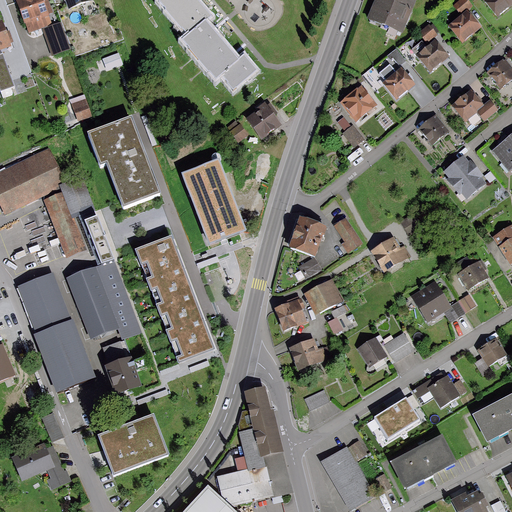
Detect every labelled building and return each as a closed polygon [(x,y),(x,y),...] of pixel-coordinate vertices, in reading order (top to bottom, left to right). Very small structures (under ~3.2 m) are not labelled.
[(18,0),(30,34),(45,28),(54,54),(69,49),(61,25),(52,28),(48,15),(52,14),(47,0),(18,0)] [(93,3),(92,0),(64,0),(69,12),(93,3)] [(163,0),(160,4),(166,12),(165,13),(181,31),(183,30),(189,38),(184,42),(190,51),(189,52),(207,75),(209,74),(216,83),(222,78),(234,92),(257,73),(243,58),(239,63),(207,23),(212,19),(196,0),(163,0)] [(413,0),(373,0),(366,18),(401,32),(413,0)] [(468,0),(459,0),(453,5),(461,14),(468,9),(473,5),(468,0)] [(511,0),(484,0),(497,16),(511,4),(511,0)] [(461,14),(448,25),(463,43),(482,27),(476,20),(468,9),(461,14)] [(11,44),(12,42),(6,25),(4,26),(2,22),(0,22),(0,87),(1,91),(14,87),(1,52),(12,48),(11,44)] [(430,25),(419,33),(427,43),(438,34),(437,33),(439,32),(433,24),(431,26),(430,25)] [(422,41),(413,49),(431,71),(449,57),(443,49),(435,39),(426,47),(422,41)] [(397,49),(388,56),(391,59),(393,57),(400,66),(406,61),(397,49)] [(121,54),(98,61),(102,73),(125,66),(121,54)] [(498,64),(488,72),(501,88),(511,78),(511,68),(505,60),(504,61),(503,60),(498,64)] [(386,80),(383,82),(397,100),(416,85),(410,77),(402,67),(396,72),(390,64),(380,72),(386,80)] [(340,101),(355,122),(378,105),(362,85),(340,101)] [(472,89),(452,105),(466,122),(477,113),(486,105),(485,104),(472,89)] [(93,118),(85,98),(71,104),(79,124),(93,118)] [(477,113),(484,121),(498,110),(490,100),(485,104),(486,105),(477,113)] [(259,108),(260,110),(246,120),(261,140),(282,126),(276,118),(279,116),(268,101),(259,108)] [(436,114),(419,128),(433,145),(449,131),(439,119),(436,114)] [(145,155),(133,121),(89,137),(101,168),(107,166),(124,210),(161,196),(145,155)] [(353,125),(343,133),(354,147),(364,139),(353,125)] [(247,137),(239,126),(230,132),(238,143),(247,137)] [(511,136),(492,152),(509,172),(511,169),(511,136)] [(64,184),(48,152),(0,175),(0,195),(8,212),(64,184)] [(219,158),(182,173),(209,243),(246,229),(219,158)] [(465,158),(445,173),(450,179),(447,181),(458,195),(462,193),(467,201),(487,186),(481,178),(482,177),(471,162),(469,164),(465,158)] [(65,260),(91,251),(97,268),(67,279),(90,342),(118,332),(122,341),(143,334),(110,246),(85,177),(59,187),(62,194),(43,200),(65,260)] [(439,199),(421,211),(428,222),(446,209),(439,199)] [(415,213),(400,223),(410,236),(424,226),(415,213)] [(345,242),(341,244),(347,254),(363,244),(346,218),(334,225),(345,242)] [(290,250),(315,258),(322,237),(324,238),(327,229),(300,220),(290,250)] [(511,227),(494,238),(510,266),(511,264),(511,227)] [(172,237),(136,251),(142,266),(148,264),(153,277),(146,280),(151,293),(157,290),(162,304),(157,306),(162,317),(167,315),(172,329),(167,331),(172,343),(177,341),(183,356),(177,358),(179,365),(216,351),(195,298),(172,237)] [(382,247),(371,254),(384,275),(411,258),(404,246),(401,248),(394,238),(390,240),(388,237),(379,243),(382,247)] [(217,256),(197,264),(199,269),(219,261),(217,256)] [(466,256),(457,262),(461,268),(470,262),(466,256)] [(315,259),(299,268),(305,279),(321,270),(315,259)] [(482,262),(458,275),(467,291),(488,279),(484,272),(487,270),(482,262)] [(53,272),(18,286),(36,333),(34,334),(57,392),(97,377),(74,320),(72,321),(53,272)] [(332,282),(306,296),(316,315),(343,301),(332,282)] [(436,283),(412,299),(427,323),(444,313),(452,308),(451,306),(436,283)] [(469,296),(459,302),(466,313),(476,307),(469,296)] [(451,324),(458,319),(465,314),(458,302),(451,306),(452,308),(444,313),(451,324)] [(298,303),(277,311),(284,331),(305,324),(298,303)] [(343,306),(331,313),(335,319),(347,313),(343,306)] [(337,335),(345,330),(339,318),(330,323),(337,335)] [(404,334),(384,347),(395,364),(415,352),(404,334)] [(381,337),(357,351),(368,369),(374,366),(376,370),(386,364),(383,360),(387,357),(379,344),(384,341),(381,337)] [(314,339),(289,349),(298,372),(329,360),(325,349),(319,352),(314,339)] [(496,339),(478,350),(484,360),(488,368),(490,367),(507,356),(496,339)] [(0,380),(16,374),(3,345),(0,346),(0,380)] [(131,355),(105,365),(116,394),(131,389),(142,385),(131,355)] [(488,368),(484,360),(475,365),(482,378),(493,372),(490,367),(488,368)] [(420,404),(433,397),(440,409),(460,397),(460,396),(453,386),(448,377),(443,380),(441,375),(413,392),(420,404)] [(467,392),(460,381),(453,386),(460,396),(467,392)] [(275,501),(294,497),(276,412),(272,413),(266,389),(246,393),(250,412),(243,414),(241,425),(243,434),(240,435),(250,472),(220,478),(228,507),(274,497),(275,501)] [(167,390),(137,400),(139,405),(168,394),(167,390)] [(324,391),(304,401),(309,412),(330,401),(324,391)] [(511,397),(473,418),(488,446),(511,433),(511,397)] [(420,421),(406,399),(375,419),(389,442),(420,421)] [(64,439),(53,416),(43,420),(54,444),(64,439)] [(129,428),(100,439),(115,476),(167,456),(153,419),(129,428)] [(440,434),(387,461),(402,488),(421,478),(423,482),(432,477),(431,474),(454,461),(440,434)] [(368,456),(359,442),(347,449),(355,463),(368,456)] [(46,449),(44,445),(36,449),(12,460),(23,484),(47,473),(50,478),(47,480),(52,492),(73,482),(67,467),(64,469),(54,446),(46,449)] [(347,448),(321,464),(348,511),(350,511),(375,498),(355,463),(347,449),(347,448)] [(385,475),(376,480),(383,493),(392,488),(385,475)] [(231,511),(207,490),(186,511),(231,511)] [(466,495),(451,502),(456,511),(486,511),(486,510),(489,509),(483,496),(479,498),(477,493),(468,498),(466,495)] [(506,511),(501,502),(492,506),(494,511),(506,511)]
